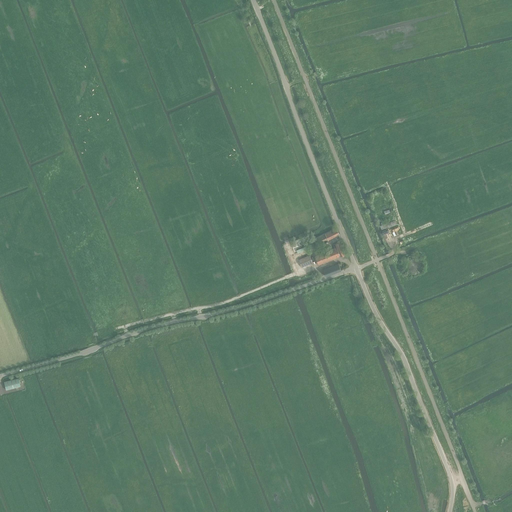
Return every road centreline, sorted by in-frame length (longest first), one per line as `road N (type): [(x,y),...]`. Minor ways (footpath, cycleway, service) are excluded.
road 1 (unknown): [(269,0),(471,511)]
road 2 (unclassified): [(0,376),(356,268)]
road 3 (unclassified): [(356,268),(252,0)]
road 4 (unclassified): [(449,511),(452,483),(438,445),(356,268)]
road 5 (track): [(116,328),(226,302),(291,275)]
